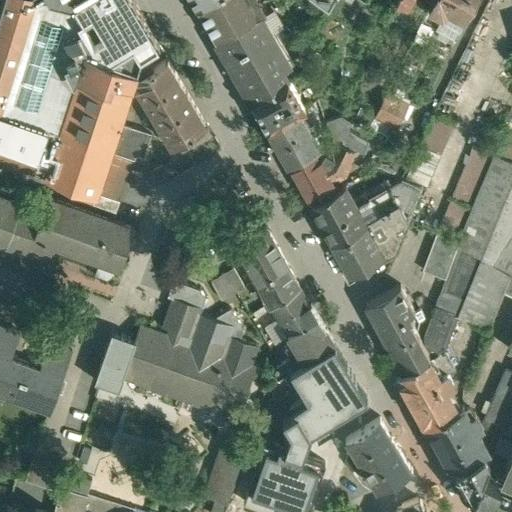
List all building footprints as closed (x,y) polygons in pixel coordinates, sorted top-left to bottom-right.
[(36,0),(5,0),(0,18),(0,33),(24,40),(25,41),(36,0)] [(134,0),(76,0),(75,1),(84,16),(79,19),(83,25),(65,34),(70,46),(72,45),(73,49),(68,51),(78,74),(60,129),(49,125),(52,118),(27,110),(28,106),(26,103),(19,101),(16,102),(15,106),(10,104),(29,44),(23,42),(24,40),(0,33),(0,157),(98,193),(112,151),(121,123),(138,72),(142,59),(144,53),(161,43),(134,0)] [(210,0),(198,7),(217,40),(267,10),(260,14),(255,5),(262,1),(260,0),(210,0)] [(315,0),(329,10),(335,0),(315,0)] [(352,4),(344,0),(335,0),(329,10),(344,20),(352,4)] [(399,0),(397,4),(397,5),(410,12),(416,1),(413,0),(399,0)] [(434,0),(429,10),(444,18),(447,12),(465,22),(474,6),(477,0),(434,0)] [(247,24),(218,41),(240,79),(269,62),(260,46),(247,24)] [(419,24),(415,40),(429,43),(433,27),(419,24)] [(272,39),(260,46),(265,55),(277,48),(272,39)] [(277,48),(265,55),(269,62),(284,53),(281,46),(277,48)] [(68,65),(65,67),(65,68),(58,86),(61,91),(52,118),(49,125),(60,129),(78,74),(68,51),(63,53),(68,65)] [(153,65),(139,74),(137,78),(141,84),(136,86),(152,111),(188,90),(168,57),(153,65)] [(145,64),(142,59),(138,72),(139,74),(153,65),(150,60),(145,64)] [(269,62),(240,79),(253,100),(279,78),(269,62)] [(289,79),(273,88),(275,92),(255,104),(269,128),(301,111),(306,108),(289,79)] [(188,90),(152,111),(172,145),(181,140),(194,132),(208,123),(188,90)] [(408,106),(386,95),(374,117),(396,129),(408,106)] [(301,111),(269,128),(290,162),(315,149),(321,146),(301,111)] [(456,123),(436,115),(422,146),(442,155),(456,123)] [(152,133),(121,123),(112,151),(113,151),(134,158),(136,153),(144,156),(152,133)] [(368,141),(344,128),(336,140),(359,151),(359,152),(363,154),(368,141)] [(194,132),(181,140),(184,144),(197,137),(194,132)] [(511,134),(506,132),(497,154),(511,160),(511,134)] [(321,159),(315,149),(290,162),(312,203),(337,189),(334,183),(347,176),(359,152),(359,151),(336,140),(321,159)] [(475,145),(452,198),(473,206),(495,154),(475,145)] [(442,155),(420,146),(406,178),(428,187),(442,155)] [(134,158),(113,151),(99,193),(120,201),(134,158)] [(511,242),(511,161),(496,154),(459,244),(482,257),(497,266),(503,255),(506,256),(511,242)] [(388,180),(354,199),(346,184),(337,189),(312,203),(351,275),(396,250),(410,219),(422,187),(404,179),(392,185),(388,180)] [(133,226),(49,197),(50,194),(49,194),(43,210),(0,194),(0,281),(37,294),(56,243),(119,265),(119,268),(120,269),(135,225),(134,224),(133,226)] [(451,201),(438,233),(458,241),(471,210),(451,201)] [(268,226),(235,245),(241,255),(244,253),(259,278),(287,262),(268,226)] [(459,244),(437,233),(424,270),(446,279),(459,244)] [(482,257),(459,244),(446,279),(442,290),(466,299),(482,257)] [(511,259),(506,256),(503,255),(497,266),(511,273),(511,259)] [(287,262),(259,278),(272,301),(300,284),(287,262)] [(246,277),(233,285),(237,291),(250,283),(246,277)] [(264,306),(250,283),(237,291),(251,314),(264,306)] [(184,285),(180,298),(174,296),(163,326),(170,328),(168,333),(141,323),(135,339),(130,338),(127,347),(110,341),(100,368),(118,374),(121,367),(125,368),(122,376),(150,386),(149,388),(167,395),(168,392),(194,401),(193,404),(210,410),(211,407),(239,417),(257,365),(184,339),(186,334),(192,336),(203,306),(197,304),(202,291),(184,285)] [(401,285),(367,304),(404,372),(431,356),(425,344),(412,321),(414,320),(411,315),(416,312),(401,285)] [(302,288),(273,306),(280,319),(289,333),(319,315),(302,288)] [(319,315),(289,333),(293,341),(305,360),(335,342),(319,315)] [(451,321),(433,315),(427,330),(425,338),(425,344),(432,355),(439,349),(451,321)] [(280,319),(266,328),(275,342),(289,333),(280,319)] [(20,331),(0,323),(0,325),(2,326),(0,331),(0,389),(17,396),(9,420),(9,421),(18,396),(50,408),(41,432),(43,433),(66,370),(43,362),(42,366),(12,355),(20,331)] [(305,360),(293,341),(285,346),(292,357),(297,364),(297,365),(305,360)] [(73,349),(51,342),(43,362),(66,370),(73,349)] [(368,398),(336,344),(292,370),(293,371),(286,375),(294,387),(285,393),(296,412),(283,420),(291,432),(286,448),(264,441),(244,501),(275,511),(307,511),(325,462),(304,454),(311,433),(368,398)] [(404,372),(397,376),(425,428),(454,411),(444,393),(450,390),(449,389),(452,387),(454,383),(447,372),(455,368),(444,348),(432,355),(431,356),(404,372)] [(292,357),(283,362),(283,363),(278,367),(276,368),(275,371),(276,373),(278,377),(297,364),(292,357)] [(511,372),(506,370),(482,424),(484,427),(479,430),(490,450),(495,451),(503,432),(509,419),(511,411),(511,372)] [(454,411),(425,428),(450,474),(458,470),(458,469),(486,453),(490,450),(479,430),(484,427),(482,424),(475,411),(469,413),(465,405),(454,411)] [(381,417),(346,438),(377,489),(378,490),(380,488),(411,469),(411,470),(413,469),(412,466),(411,466),(402,450),(393,435),(392,435),(382,419),(381,417)] [(511,421),(509,419),(503,432),(511,435),(511,421)] [(225,440),(207,494),(229,501),(247,447),(225,440)] [(502,483),(484,474),(490,461),(486,453),(458,470),(476,502),(477,506),(477,507),(479,509),(486,511),(511,511),(511,492),(500,487),(502,483)] [(511,454),(502,477),(510,480),(508,486),(511,487),(511,454)] [(84,511),(88,493),(60,485),(54,511),(84,511)] [(419,498),(403,504),(402,506),(403,509),(397,511),(396,511),(428,511),(425,510),(421,499),(419,498)]
